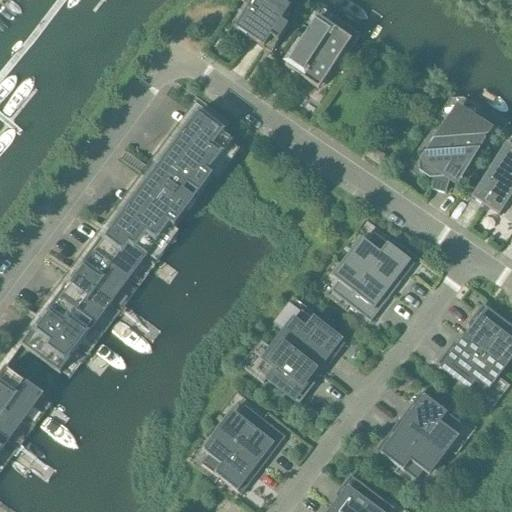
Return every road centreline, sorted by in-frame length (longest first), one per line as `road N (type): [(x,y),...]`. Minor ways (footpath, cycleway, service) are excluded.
road 1 (residential): [(470,259),(195,74),(162,77),(0,291)]
road 2 (residential): [(283,511),(470,259)]
